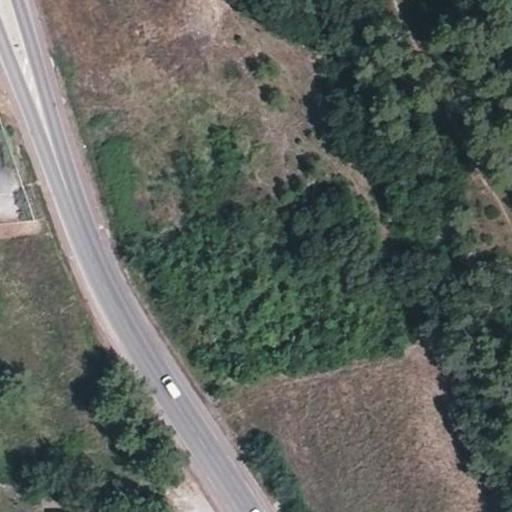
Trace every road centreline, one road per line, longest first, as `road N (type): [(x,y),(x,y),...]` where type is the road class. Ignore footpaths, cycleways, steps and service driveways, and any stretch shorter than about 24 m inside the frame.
road 1 (tertiary): [(251,511),(132,332),(76,213)]
road 2 (tertiary): [(76,213),(18,0)]
road 3 (tertiary): [(0,33),(76,213)]
